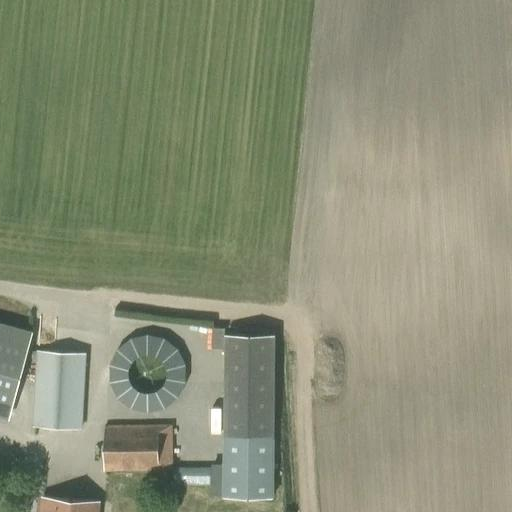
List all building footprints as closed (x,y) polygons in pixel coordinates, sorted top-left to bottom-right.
[(0,321),(0,416),(10,420),(34,331),(0,321)] [(105,354),(131,416),(194,390),(168,328),(105,354)] [(224,334),(224,496),(273,496),(275,334),(224,334)] [(38,351),(34,426),(81,428),(86,353),(38,351)] [(172,424),(104,425),(104,472),(158,470),(158,469),(171,469),(172,424)] [(41,511),(97,511),(98,502),(43,497),(41,511)]
